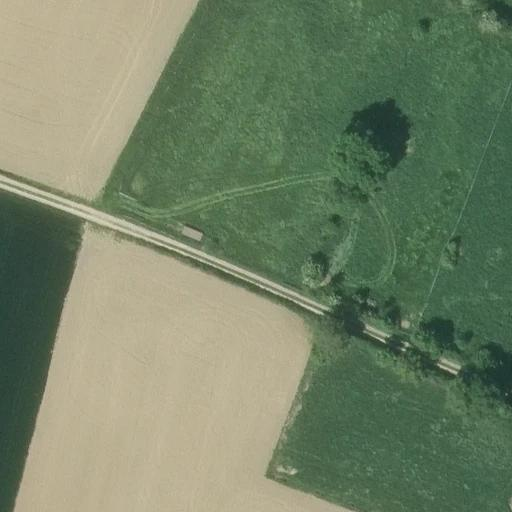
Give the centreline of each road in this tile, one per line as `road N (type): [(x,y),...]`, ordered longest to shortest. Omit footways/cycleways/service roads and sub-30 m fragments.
road 1 (track): [(0,188),(135,236),(511,395)]
road 2 (track): [(152,106),(86,219)]
